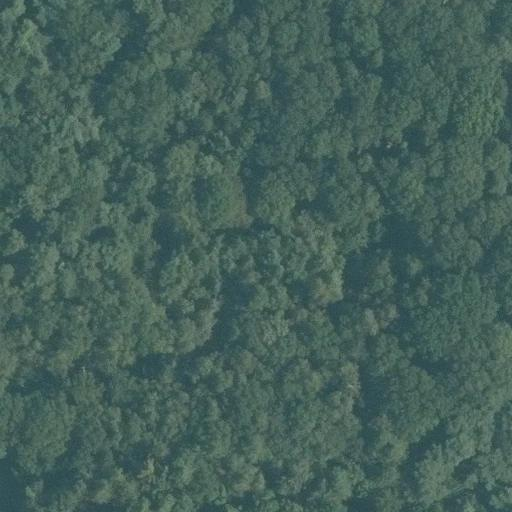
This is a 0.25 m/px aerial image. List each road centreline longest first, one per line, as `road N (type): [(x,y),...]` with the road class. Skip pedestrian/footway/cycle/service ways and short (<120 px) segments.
road 1 (track): [(406,511),(474,176),(468,69),(412,0)]
road 2 (track): [(0,492),(417,458)]
